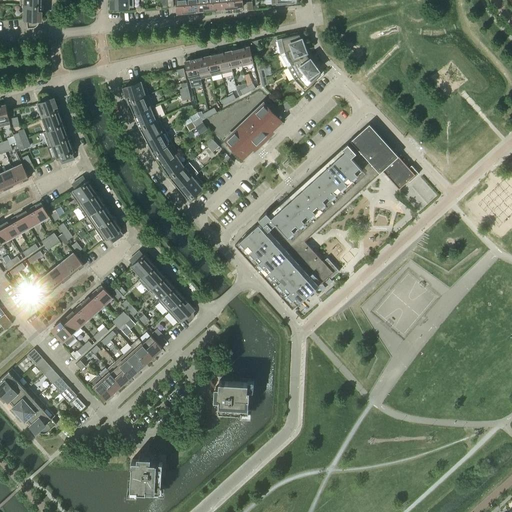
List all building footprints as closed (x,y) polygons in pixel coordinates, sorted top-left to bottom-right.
[(189,12),(187,0),(176,0),(177,13),(182,12),(182,13),(189,12)] [(198,0),(187,0),(189,12),(195,12),(195,11),(199,11),(198,0)] [(198,0),(199,11),(204,10),(204,11),(210,10),(209,0),(198,0)] [(209,0),(210,10),(216,10),(216,9),(221,9),(220,0),(209,0)] [(230,0),(220,0),(221,9),(226,8),(226,9),(232,8),(230,0)] [(242,0),(230,0),(232,8),(238,8),(238,7),(243,7),(242,0)] [(25,4),(25,5),(25,19),(27,19),(28,28),(33,28),(35,27),(36,27),(36,26),(37,26),(38,25),(38,24),(39,23),(39,22),(39,20),(41,20),(42,5),(25,4)] [(299,34),(277,40),(280,54),(285,52),(304,45),(302,39),(300,39),(299,34)] [(287,67),(292,64),(307,56),(305,52),(306,52),(304,45),(285,52),(280,54),(287,67)] [(244,47),(238,48),(242,64),(253,62),(249,46),(244,48),(244,47)] [(232,50),(228,51),(231,67),(242,64),(238,48),(232,50)] [(223,52),(217,53),(222,74),(232,71),(231,67),(228,51),(223,52)] [(222,74),(217,53),(211,55),(207,56),(211,76),(222,74)] [(202,57),(196,58),(201,78),(211,76),(207,56),(202,57)] [(307,56),(292,64),(287,67),(294,79),(314,65),(311,59),(310,60),(307,56)] [(201,78),(196,58),(190,60),(185,61),(190,81),(201,78)] [(318,70),(314,65),(294,79),(305,90),(321,74),(318,71),(318,70)] [(179,78),(186,77),(184,68),(177,69),(179,78)] [(129,101),(149,94),(144,81),(124,87),(129,101)] [(247,86),(249,91),(256,88),(253,83),(247,86)] [(249,91),(247,86),(241,90),(243,94),(249,91)] [(43,117),(59,111),(54,97),(52,98),(52,97),(51,96),(51,95),(50,95),(49,94),(48,93),(47,93),(46,93),(44,93),(38,94),(40,103),(38,103),(43,117)] [(149,94),(129,101),(134,115),(154,106),(149,94)] [(233,94),(227,97),(230,102),(236,98),(233,94)] [(230,102),(227,97),(221,100),(224,105),(230,102)] [(292,107),(286,101),(281,106),(287,111),(292,107)] [(264,102),(255,112),(272,130),(282,121),(264,102)] [(0,105),(0,126),(10,125),(5,105),(0,106),(0,105)] [(154,106),(134,115),(140,128),(159,119),(154,106)] [(214,107),(208,111),(211,115),(217,112),(214,107)] [(59,111),(43,117),(48,131),(64,125),(59,111)] [(211,115),(208,111),(202,114),(205,119),(211,115)] [(255,112),(245,121),(262,139),(272,130),(255,112)] [(14,127),(20,126),(18,117),(12,118),(14,127)] [(203,122),(200,117),(193,122),(196,127),(203,122)] [(159,119),(140,128),(147,141),(162,133),(166,131),(159,119)] [(245,121),(235,130),(253,148),(262,139),(245,121)] [(207,127),(203,122),(196,127),(200,132),(207,127)] [(369,124),(343,148),(356,162),(349,169),(365,187),(382,170),(398,156),(369,124)] [(64,125),(48,131),(43,132),(49,146),(53,144),(69,139),(64,125)] [(253,148),(235,130),(221,144),(231,153),(235,149),(243,158),(253,148)] [(16,142),(22,140),(19,132),(13,134),(16,142)] [(162,133),(147,141),(154,153),(168,145),(168,144),(162,133)] [(211,137),(207,141),(205,143),(209,147),(215,142),(211,137)] [(74,152),(69,139),(53,144),(58,158),(60,158),(62,164),(74,159),(72,153),(74,152)] [(22,140),(16,142),(19,150),(25,148),(22,140)] [(168,145),(154,153),(162,165),(176,155),(176,156),(179,153),(172,142),(168,144),(168,145)] [(215,142),(209,147),(213,152),(219,146),(215,142)] [(356,162),(343,148),(269,215),(266,212),(258,219),(261,222),(256,226),(255,225),(242,237),(243,238),(235,245),(292,309),(300,302),(301,303),(313,292),(312,291),(329,276),(332,278),(339,271),(327,257),(323,261),(305,241),(365,187),(349,169),(356,162)] [(22,157),(26,166),(32,163),(28,155),(22,157)] [(183,167),(176,156),(176,155),(162,165),(170,177),(183,167)] [(234,162),(228,155),(223,160),(229,166),(234,162)] [(409,167),(398,156),(382,170),(399,189),(408,181),(410,182),(419,173),(412,165),(409,167)] [(22,164),(12,168),(19,183),(29,178),(22,164)] [(183,167),(170,177),(179,188),(192,177),(183,167)] [(19,183),(12,168),(2,173),(9,187),(19,183)] [(0,191),(9,187),(2,173),(0,174),(0,191)] [(196,174),(192,177),(179,188),(188,199),(204,185),(196,174)] [(79,205),(97,193),(88,180),(87,182),(83,176),(73,183),(76,189),(71,192),(79,205)] [(97,193),(79,205),(87,217),(105,205),(97,193)] [(41,202),(31,208),(39,221),(49,216),(41,202)] [(113,216),(105,205),(87,217),(95,228),(113,216)] [(31,208),(22,213),(30,227),(39,221),(31,208)] [(55,221),(60,218),(56,209),(50,212),(55,221)] [(30,227),(22,213),(13,218),(21,232),(30,227)] [(113,216),(95,228),(104,241),(109,237),(113,242),(123,235),(120,230),(121,229),(113,216)] [(13,218),(4,223),(11,237),(21,232),(13,218)] [(4,223),(0,225),(0,240),(2,243),(11,237),(4,223)] [(63,233),(68,230),(63,223),(58,226),(63,233)] [(73,237),(68,230),(63,233),(68,240),(73,237)] [(51,241),(57,237),(54,232),(48,237),(51,241)] [(63,233),(59,236),(65,245),(69,242),(68,240),(63,233)] [(51,241),(48,237),(42,241),(45,246),(51,241)] [(57,237),(51,241),(54,246),(60,241),(59,239),(57,237)] [(51,241),(45,246),(48,250),(54,246),(51,241)] [(78,252),(82,249),(77,241),(72,245),(78,252)] [(35,243),(29,248),(32,252),(39,248),(35,243)] [(32,252),(29,248),(23,252),(26,256),(32,252)] [(34,255),(37,259),(43,255),(40,250),(34,255)] [(143,277),(155,265),(145,254),(144,256),(139,251),(130,259),(134,264),(133,266),(143,277)] [(65,260),(75,272),(84,265),(74,253),(65,260)] [(37,259),(34,255),(28,259),(31,263),(37,259)] [(11,260),(14,264),(21,260),(17,256),(11,260)] [(14,264),(11,260),(5,264),(8,269),(14,264)] [(75,272),(65,260),(57,266),(67,278),(75,272)] [(22,263),(16,267),(19,271),(25,267),(22,263)] [(155,265),(143,277),(139,280),(149,291),(152,287),(165,276),(155,265)] [(67,278),(57,266),(49,273),(59,285),(67,278)] [(19,271),(16,267),(10,271),(13,276),(19,271)] [(59,285),(49,273),(41,280),(50,292),(59,285)] [(165,276),(152,287),(162,298),(174,287),(165,276)] [(41,280),(32,287),(41,299),(42,298),(50,292),(41,280)] [(32,287),(29,283),(20,290),(33,307),(42,299),(42,298),(41,299),(32,287)] [(93,293),(104,304),(112,297),(102,285),(93,293)] [(174,287),(162,298),(159,301),(168,312),(184,297),(174,287)] [(118,299),(123,295),(116,288),(112,292),(118,299)] [(93,293),(85,300),(96,312),(104,304),(93,293)] [(184,297),(168,312),(178,323),(183,318),(188,324),(192,320),(193,319),(193,318),(194,317),(194,316),(194,315),(194,313),(194,312),(193,311),(193,310),(194,308),(184,297)] [(128,309),(132,305),(126,299),(122,303),(128,309)] [(85,300),(77,307),(88,319),(96,312),(85,300)] [(132,305),(128,309),(133,316),(138,312),(132,305)] [(88,319),(77,307),(69,314),(80,326),(88,319)] [(127,315),(124,311),(118,316),(122,320),(127,315)] [(69,314),(61,321),(61,322),(72,333),(80,326),(69,314)] [(140,318),(145,325),(150,321),(144,314),(140,318)] [(128,315),(127,315),(122,320),(126,324),(131,319),(128,315)] [(122,320),(118,316),(113,321),(116,325),(122,320)] [(1,326),(5,330),(12,323),(9,319),(1,326)] [(131,319),(126,324),(131,329),(136,324),(131,319)] [(122,320),(116,325),(120,329),(126,324),(122,320)] [(61,322),(61,321),(52,329),(67,345),(76,338),(61,322)] [(99,331),(103,335),(109,330),(105,326),(99,331)] [(152,332),(159,340),(164,335),(157,328),(152,332)] [(103,335),(99,331),(94,336),(97,340),(103,335)] [(113,331),(107,336),(110,340),(116,335),(113,331)] [(151,335),(142,343),(155,356),(159,352),(158,351),(162,347),(151,335)] [(110,340),(107,336),(101,341),(105,345),(110,340)] [(131,346),(132,347),(145,362),(149,359),(150,361),(155,356),(142,343),(138,339),(131,346)] [(83,346),(87,350),(92,345),(88,341),(83,346)] [(91,350),(94,354),(100,349),(97,345),(91,350)] [(87,350),(83,346),(77,351),(81,355),(87,350)] [(132,347),(124,354),(139,371),(143,367),(142,365),(145,362),(132,347)] [(30,359),(38,352),(34,348),(27,355),(30,359)] [(94,354),(91,350),(85,355),(89,359),(94,354)] [(139,371),(124,354),(116,361),(129,377),(133,374),(134,375),(139,371)] [(86,366),(80,360),(76,364),(81,370),(86,366)] [(108,369),(123,385),(127,381),(126,380),(129,377),(116,361),(108,369)] [(44,374),(51,367),(48,363),(40,370),(44,374)] [(51,367),(44,374),(47,378),(55,371),(51,367)] [(18,380),(18,381),(21,378),(12,368),(0,378),(0,391),(2,394),(18,380)] [(108,369),(99,376),(113,391),(117,388),(118,390),(123,385),(108,369)] [(113,391),(99,376),(98,375),(90,382),(106,400),(111,396),(110,394),(113,391)] [(26,389),(18,381),(18,380),(2,394),(8,401),(10,399),(12,402),(26,390),(26,389)] [(219,394),(218,411),(242,412),(242,410),(248,411),(250,389),(248,389),(248,382),(219,380),(219,387),(215,387),(215,388),(216,388),(216,394),(219,394)] [(60,393),(68,386),(65,382),(56,389),(60,393)] [(68,386),(60,393),(63,397),(72,390),(68,386)] [(26,390),(12,402),(15,405),(13,407),(19,413),(38,396),(29,387),(26,389),(26,390)] [(38,396),(19,413),(25,420),(27,418),(29,421),(46,406),(38,396)] [(78,396),(75,399),(71,396),(69,397),(81,409),(86,404),(78,396)] [(55,415),(46,406),(29,421),(32,424),(30,425),(36,432),(38,431),(39,432),(40,433),(41,433),(42,433),(43,433),(44,433),(45,433),(46,433),(47,432),(48,431),(57,424),(52,418),(55,415)] [(162,461),(145,461),(146,457),(140,457),(140,456),(139,456),(139,459),(132,459),(130,488),(137,488),(137,490),(159,491),(159,485),(161,485),(162,461)]
